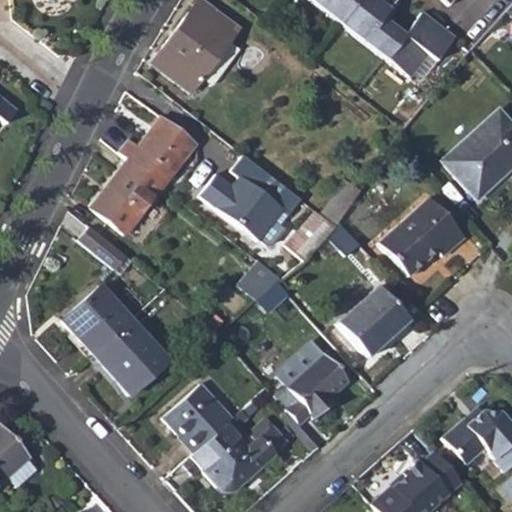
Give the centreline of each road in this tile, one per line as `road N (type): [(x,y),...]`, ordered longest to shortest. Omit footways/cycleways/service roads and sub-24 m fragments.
road 1 (residential): [(511,355),(488,328),(289,511)]
road 2 (residential): [(140,511),(0,351)]
road 3 (residential): [(0,285),(89,101)]
